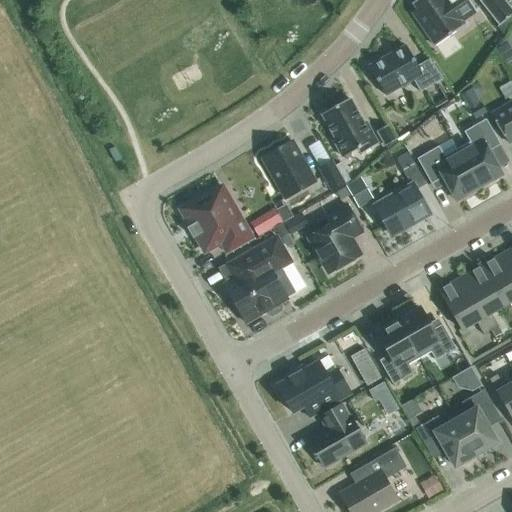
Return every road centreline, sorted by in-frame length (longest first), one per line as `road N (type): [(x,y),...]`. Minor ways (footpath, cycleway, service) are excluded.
road 1 (residential): [(377,0),(285,101),(130,197),(228,367)]
road 2 (residential): [(228,367),(511,207)]
road 3 (residential): [(228,367),(311,511)]
